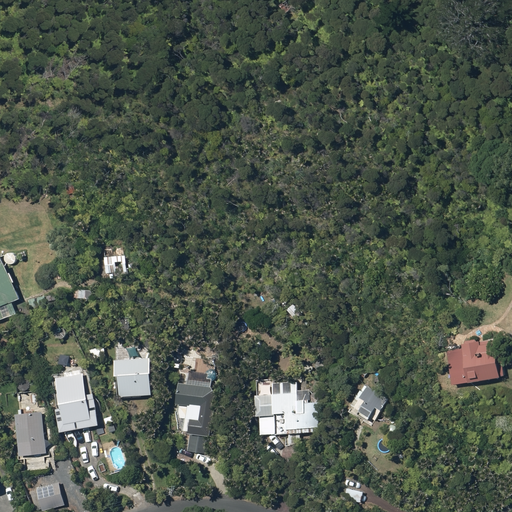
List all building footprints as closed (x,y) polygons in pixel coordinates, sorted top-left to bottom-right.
[(128,260),(116,259),(114,278),(126,279),(128,260)] [(0,263),(0,320),(20,313),(15,301),(23,298),(9,260),(0,263)] [(91,290),(78,288),(78,296),(90,297),(91,290)] [(29,299),(31,308),(46,305),(44,296),(29,299)] [(472,380),(505,375),(499,337),(466,342),(472,380)] [(106,346),(92,348),(93,357),(107,355),(106,346)] [(157,392),(154,355),(118,358),(120,374),(124,374),(125,394),(157,392)] [(306,369),(313,372),(315,366),(308,363),(306,369)] [(63,430),(103,423),(100,408),(94,409),(87,372),(58,377),(64,406),(59,407),(63,430)] [(211,452),(218,390),(214,385),(183,382),(180,402),(205,405),(203,418),(195,417),(192,449),(211,452)] [(353,404),(374,416),(380,405),(385,408),(392,397),(372,384),(368,391),(363,388),(353,404)] [(301,391),(261,393),(263,433),(323,430),(322,409),(325,409),(325,401),(301,402),(301,391)] [(18,413),(23,455),(49,452),(44,410),(18,413)] [(45,510),(68,504),(62,483),(39,489),(45,510)] [(363,492),(346,489),(344,499),(361,502),(362,495),(363,492)]
